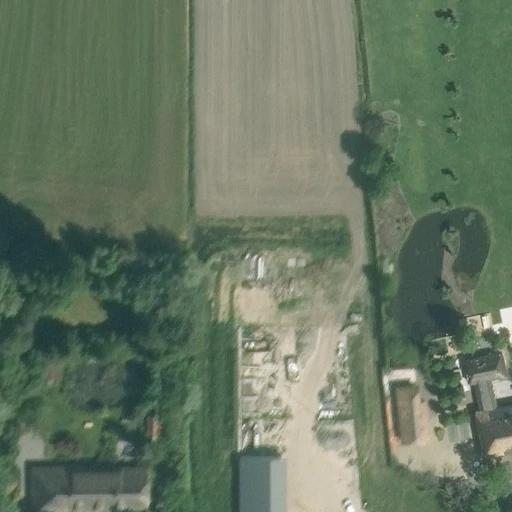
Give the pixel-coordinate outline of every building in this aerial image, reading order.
[(469,384),(476,382),(491,379),(506,376),(502,353),(465,361),(469,384)] [(61,377),(61,356),(44,355),(43,377),(61,377)] [(511,452),(511,405),(497,408),(491,379),(476,382),(481,411),(476,412),(485,457),(511,452)] [(259,410),(279,410),(278,384),(258,384),(259,410)] [(397,389),(403,443),(428,440),(424,404),(418,404),(416,387),(397,389)] [(283,408),(289,452),(326,447),(320,404),(283,408)] [(164,416),(148,417),(149,436),(165,435),(164,416)] [(32,511),(146,511),(146,467),(32,469),(32,511)]
